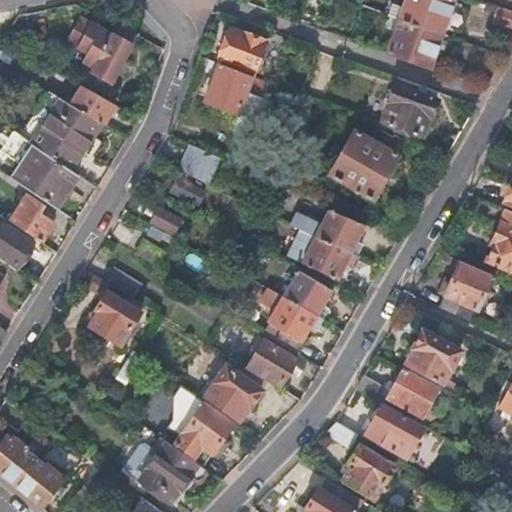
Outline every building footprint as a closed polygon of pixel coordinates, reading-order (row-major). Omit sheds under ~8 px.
[(407,0),(400,19),(441,34),(453,0),(452,0),(407,0)] [(511,29),(511,11),(499,7),(494,24),(511,29)] [(115,83),(140,37),(118,26),(113,35),(84,19),(72,44),(93,54),(89,63),(96,66),(93,73),(115,83)] [(430,68),(441,34),(400,19),(388,53),(430,68)] [(234,30),(221,61),(252,73),(265,43),(234,30)] [(270,140),(289,92),(219,65),(205,103),(238,117),(234,127),(270,140)] [(396,86),(382,124),(423,137),(431,119),(433,119),(439,102),(396,86)] [(71,106),(103,125),(115,105),(82,87),(71,106)] [(54,96),(23,138),(29,142),(34,146),(71,170),(83,154),(92,160),(102,144),(94,137),(100,126),(103,125),(71,106),(54,96)] [(379,130),(371,141),(354,132),(330,177),(373,203),(399,158),(396,155),(404,143),(379,130)] [(210,185),(222,158),(191,145),(180,170),(210,185)] [(71,170),(34,146),(11,180),(56,210),(80,176),(71,170)] [(160,174),(154,184),(177,198),(184,185),(161,171),(160,174)] [(27,197),(12,219),(43,241),(54,225),(39,215),(44,207),(27,197)] [(351,253),(352,254),(366,225),(331,208),(317,237),(351,253)] [(511,212),(507,211),(495,241),(497,243),(490,261),(511,270),(511,212)] [(155,226),(176,238),(185,225),(164,213),(155,226)] [(0,214),(0,253),(18,266),(33,243),(5,223),(8,220),(0,214)] [(336,287),(352,254),(351,253),(317,237),(301,268),(336,287)] [(135,254),(158,268),(165,253),(143,240),(135,254)] [(494,276),(461,262),(441,309),(471,322),(477,309),(480,310),(494,276)] [(112,286),(135,299),(142,284),(116,269),(106,282),(112,286)] [(106,282),(88,271),(80,284),(103,298),(107,292),(112,286),(106,282)] [(283,296),(317,317),(332,291),(299,272),(283,296)] [(297,353),(317,317),(283,296),(270,289),(260,303),(273,311),(267,323),(271,325),(265,334),(297,353)] [(107,292),(103,298),(97,309),(93,308),(84,322),(121,345),(140,313),(107,292)] [(441,383),(438,387),(451,394),(456,384),(445,377),(458,350),(422,332),(415,345),(416,348),(407,365),(441,383)] [(267,379),(280,387),(295,360),(265,342),(249,368),(267,379)] [(267,379),(249,368),(234,358),(207,398),(240,422),(261,392),(259,391),(267,379)] [(438,387),(404,369),(388,398),(421,417),(438,387)] [(388,390),(365,377),(357,390),(381,403),(388,390)] [(511,383),(510,386),(503,399),(500,405),(511,411),(511,383)] [(510,386),(506,384),(499,396),(503,399),(510,386)] [(5,401),(0,410),(0,419),(19,433),(29,418),(5,401)] [(212,455),(234,422),(204,401),(172,448),(192,461),(200,447),(212,455)] [(424,427),(386,406),(383,409),(379,411),(375,417),(375,423),(368,436),(407,458),(424,427)] [(358,434),(337,421),(327,433),(350,447),(358,434)] [(0,473),(16,486),(37,457),(49,440),(38,432),(31,443),(27,442),(24,445),(15,436),(14,438),(9,435),(0,446),(0,473)] [(205,475),(207,471),(192,461),(172,448),(158,438),(153,447),(159,452),(134,491),(147,500),(153,491),(172,504),(192,476),(197,480),(202,479),(205,475)] [(374,498),(394,466),(361,445),(350,462),(352,465),(343,479),(374,498)] [(28,495),(43,507),(65,480),(59,475),(60,473),(49,464),(46,464),(37,457),(16,486),(28,495)] [(74,479),(83,489),(102,469),(89,460),(74,479)] [(163,511),(147,500),(134,491),(110,475),(102,469),(83,489),(82,491),(94,499),(101,488),(134,511),(133,511),(163,511)] [(361,498),(326,476),(306,508),(309,510),(308,511),(353,511),(354,511),(361,498)]
